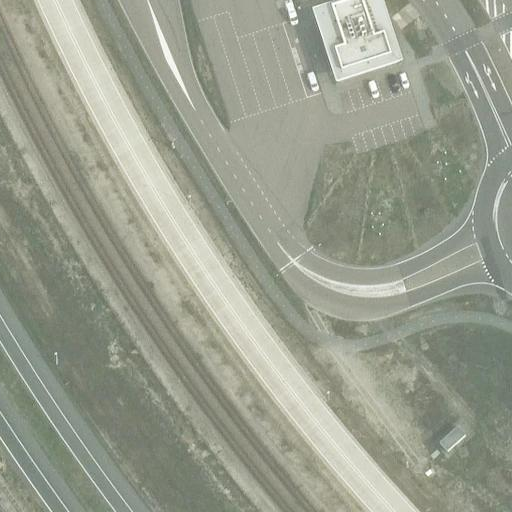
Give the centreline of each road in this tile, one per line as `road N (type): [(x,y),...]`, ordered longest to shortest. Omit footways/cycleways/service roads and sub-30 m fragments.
road 1 (secondary): [(122,511),(0,329)]
road 2 (unclassified): [(511,156),(489,184),(482,211),(496,267)]
